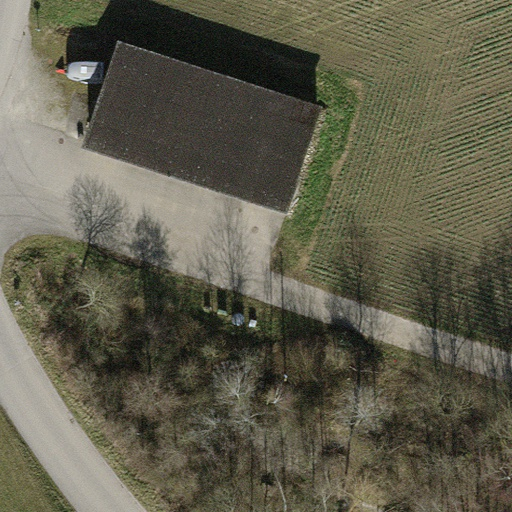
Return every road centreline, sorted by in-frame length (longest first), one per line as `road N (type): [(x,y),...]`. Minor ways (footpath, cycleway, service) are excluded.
road 1 (track): [(0,188),(511,363)]
road 2 (track): [(0,349),(114,511)]
